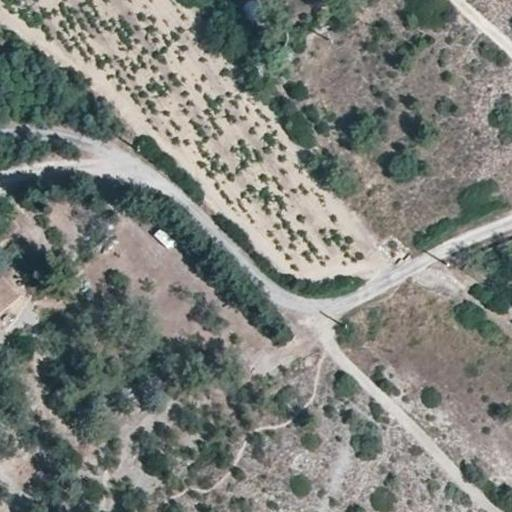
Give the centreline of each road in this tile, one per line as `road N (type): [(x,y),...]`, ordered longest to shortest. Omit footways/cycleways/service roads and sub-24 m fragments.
road 1 (unclassified): [(511,226),(441,252),(308,321),(214,221),(135,166),(0,168)]
road 2 (track): [(326,311),(340,353),(494,511)]
